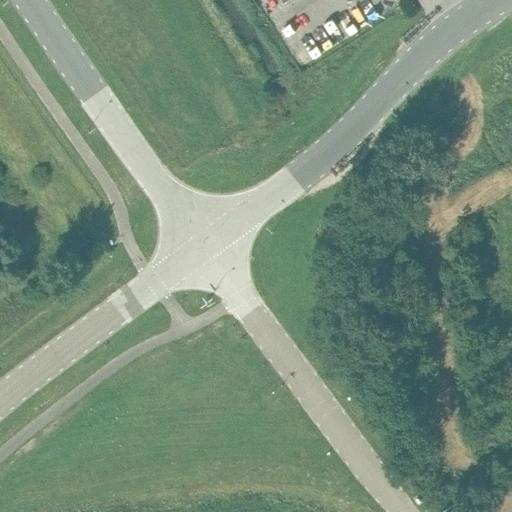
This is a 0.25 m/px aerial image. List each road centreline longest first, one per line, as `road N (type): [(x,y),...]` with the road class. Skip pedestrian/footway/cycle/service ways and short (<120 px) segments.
road 1 (unclassified): [(206,243),(306,170),(431,49),(501,0)]
road 2 (unclassified): [(405,511),(206,243)]
road 3 (unclassified): [(206,243),(30,0)]
road 4 (unclassified): [(0,402),(206,243)]
